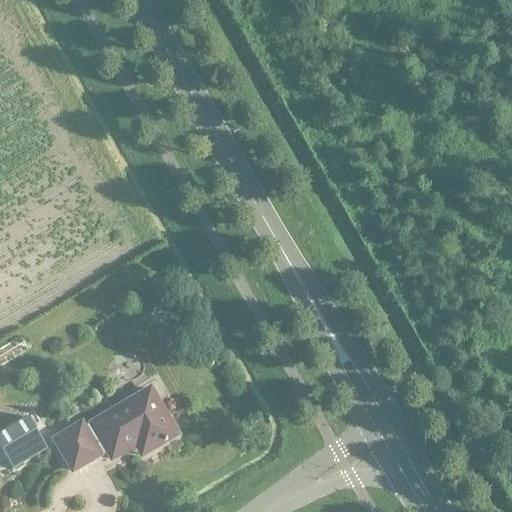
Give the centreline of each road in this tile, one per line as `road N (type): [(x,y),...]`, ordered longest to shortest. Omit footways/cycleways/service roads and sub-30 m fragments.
road 1 (tertiary): [(390,439),(141,0)]
road 2 (unclassified): [(270,511),(390,439)]
